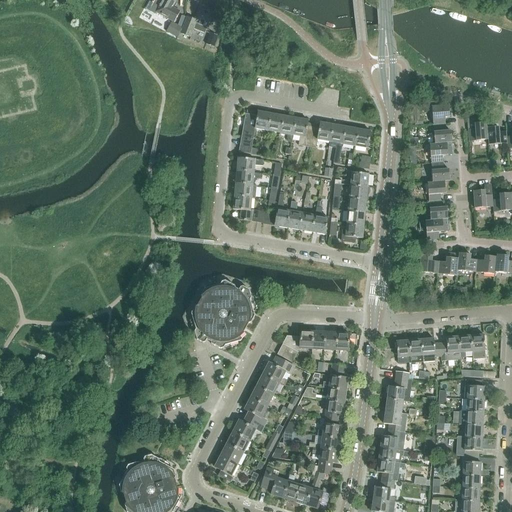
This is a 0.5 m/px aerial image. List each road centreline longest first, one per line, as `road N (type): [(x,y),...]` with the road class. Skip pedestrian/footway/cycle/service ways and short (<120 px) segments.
road 1 (residential): [(256,511),(199,492),(193,474),(275,314),(374,320)]
road 2 (track): [(0,15),(32,12),(57,25),(97,110),(94,128),(72,153),(0,184)]
road 3 (residential): [(379,262),(222,232),(229,115)]
road 4 (tertiary): [(379,262),(390,126),(384,0)]
road 5 (tertiary): [(345,511),(374,320)]
road 6 (residential): [(504,511),(511,341)]
road 7 (residential): [(374,320),(511,311)]
road 8 (residential): [(349,120),(231,98),(229,115)]
road 9 (residential): [(463,180),(459,101),(511,111)]
